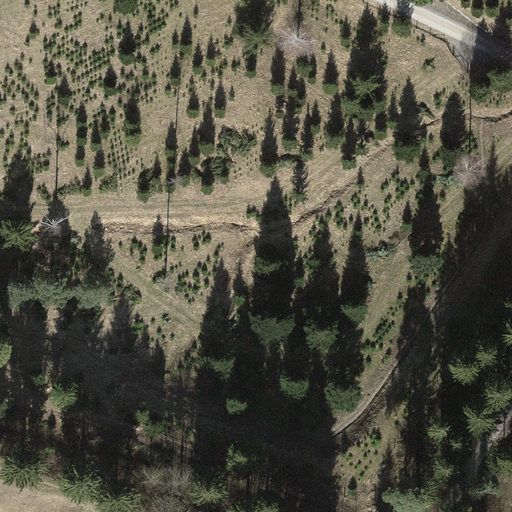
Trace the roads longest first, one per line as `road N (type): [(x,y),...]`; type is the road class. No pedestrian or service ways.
road 1 (track): [(511,151),(403,258),(356,343),(295,359),(238,349),(165,310),(56,208)]
road 2 (track): [(0,206),(186,213),(295,189),(481,43)]
road 3 (track): [(330,511),(0,389)]
road 4 (track): [(389,0),(511,60)]
road 5 (track): [(452,511),(511,407)]
